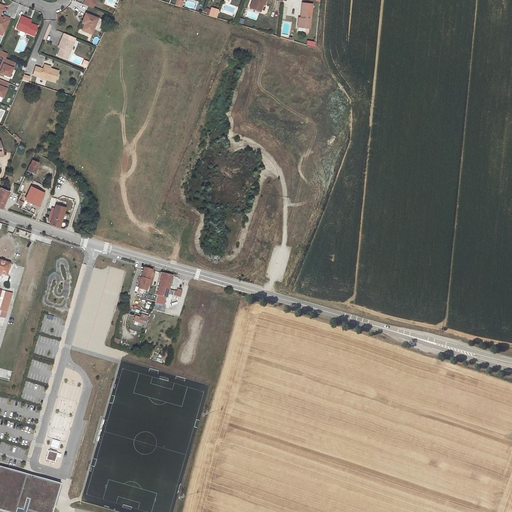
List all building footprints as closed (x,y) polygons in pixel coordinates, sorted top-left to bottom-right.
[(254,0),(253,6),(263,10),(266,3),(266,0),(254,0)] [(4,14),(3,13),(5,7),(0,4),(0,25),(2,27),(7,29),(13,15),(7,13),(6,16),(4,15),(4,14)] [(213,6),(211,13),(219,16),(221,9),(213,6)] [(315,8),(304,7),(303,16),(303,21),(301,20),(300,25),(313,26),(315,8)] [(99,17),(87,12),(83,20),(88,22),(84,30),(93,33),(99,17)] [(29,16),(24,14),(19,26),(37,33),(40,24),(33,20),(28,18),(29,16)] [(281,22),(281,36),(289,36),(289,22),(281,22)] [(75,42),(63,37),(61,41),(63,42),(61,47),(58,54),(68,58),(75,42)] [(17,59),(6,55),(3,63),(4,64),(2,70),(11,74),(17,59)] [(52,68),(45,66),(44,68),(37,66),(34,74),(56,81),(60,71),(52,68)] [(10,81),(0,76),(0,93),(5,96),(10,81)] [(33,158),(30,164),(38,167),(40,161),(33,158)] [(35,173),(38,167),(30,164),(28,170),(35,173)] [(45,184),(42,190),(31,185),(25,198),(39,204),(45,191),(42,190),(45,184)] [(0,187),(0,208),(1,209),(9,191),(0,187)] [(50,225),(60,228),(65,209),(55,206),(54,210),(51,209),(48,221),(50,221),(50,225)] [(27,238),(29,232),(16,228),(14,234),(27,238)] [(10,265),(0,261),(0,276),(0,277),(0,280),(7,282),(9,276),(6,275),(7,271),(10,270),(11,266),(10,265)] [(151,271),(143,268),(138,283),(147,286),(151,271)] [(158,287),(167,290),(169,286),(171,287),(172,284),(170,283),(172,276),(160,273),(156,287),(158,287)] [(167,290),(158,287),(155,295),(154,300),(164,303),(165,299),(166,295),(168,296),(171,296),(173,291),(167,290)] [(12,294),(5,292),(0,310),(2,311),(0,316),(5,318),(12,294)] [(142,324),(143,321),(147,323),(149,316),(142,314),(141,317),(135,316),(133,322),(142,324)] [(61,454),(49,450),(46,459),(55,462),(57,456),(60,457),(61,454)] [(0,468),(0,509),(10,511),(53,511),(62,486),(0,468)]
